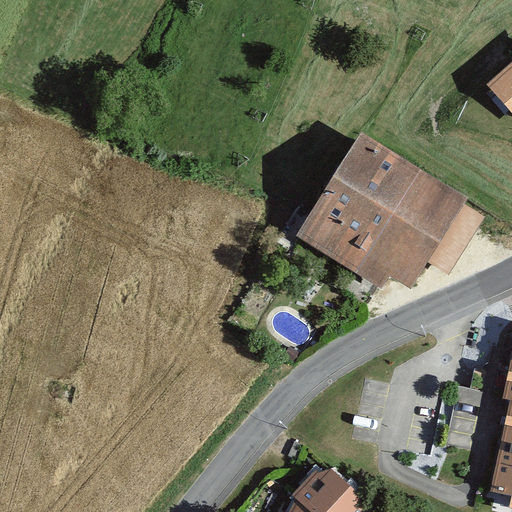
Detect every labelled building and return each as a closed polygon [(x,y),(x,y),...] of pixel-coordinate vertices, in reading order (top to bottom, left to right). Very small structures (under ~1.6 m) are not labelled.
[(511,67),(489,87),(511,112),(511,67)] [(329,184),(295,235),(379,288),(381,289),(391,274),(410,286),(427,260),(463,200),(359,135),(329,184)] [(463,200),(427,260),(450,274),(486,215),(463,200)] [(511,403),(493,497),(511,500),(511,403)] [(373,511),(333,470),(318,473),(294,497),(297,500),(291,511),(373,511)]
